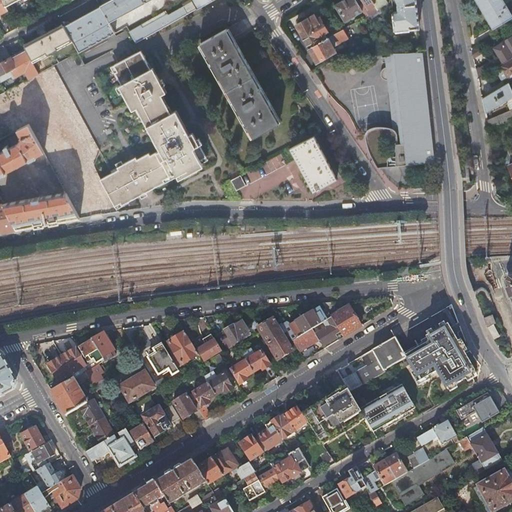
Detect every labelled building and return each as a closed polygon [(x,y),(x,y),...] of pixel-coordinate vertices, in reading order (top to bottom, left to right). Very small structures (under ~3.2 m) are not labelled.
[(0,0),(0,14),(9,10),(6,4),(3,0),(0,0)] [(76,19),(65,25),(73,40),(80,51),(116,32),(110,21),(108,18),(131,6),(133,9),(149,0),(192,0),(193,0),(167,15),(166,14),(142,28),(140,25),(130,31),(136,43),(163,27),(211,0),(109,0),(101,5),(102,5),(76,19)] [(345,21),(362,11),(355,0),(342,0),(335,5),(345,21)] [(361,0),(368,9),(375,5),(372,0),(361,0)] [(409,29),(419,27),(415,0),(396,0),(398,3),(397,6),(398,9),(397,11),(392,11),(395,30),(409,28),(409,29)] [(475,0),(492,29),(511,16),(511,15),(506,6),(502,0),(475,0)] [(110,21),(133,9),(131,6),(108,18),(110,21)] [(343,29),(339,31),(327,38),(324,32),(327,30),(319,18),(316,20),(314,15),(308,19),(307,18),(296,25),(316,61),(334,51),(332,47),(348,37),(343,29)] [(25,45),(27,49),(34,61),(73,40),(65,25),(65,24),(25,45)] [(199,43),(252,137),(279,122),(225,28),(199,43)] [(501,64),(511,56),(511,36),(494,48),(500,57),(498,59),(501,64)] [(478,47),(471,51),(472,58),(481,52),(478,47)] [(11,57),(0,62),(0,81),(2,86),(5,84),(3,80),(11,75),(13,78),(26,71),(30,78),(40,73),(34,61),(27,49),(11,58),(11,57)] [(374,159),(380,167),(433,161),(420,50),(393,51),(393,56),(382,57),(382,62),(388,62),(388,67),(387,67),(385,67),(384,68),(382,69),(381,71),(380,73),(380,74),(381,76),(382,78),(384,79),(387,80),(390,79),(391,78),(392,76),(393,75),(393,74),(399,73),(403,100),(406,121),(407,137),(396,138),(396,136),(396,133),(395,132),(394,131),(392,129),(389,128),(379,127),(373,128),(371,128),(369,130),(367,132),(366,135),(367,137),(369,147),(374,159)] [(118,169),(100,179),(115,206),(120,203),(122,206),(165,182),(163,180),(175,173),(176,176),(201,163),(200,160),(206,157),(199,144),(197,145),(191,133),(189,134),(176,110),(171,112),(162,94),(163,93),(142,54),(137,56),(136,53),(115,65),(118,71),(116,72),(122,84),(120,85),(133,110),(137,108),(160,150),(150,155),(149,153),(137,159),(136,157),(117,167),(118,169)] [(511,56),(501,64),(508,76),(511,73),(511,56)] [(485,66),(476,72),(477,78),(488,71),(485,66)] [(5,91),(0,94),(0,109),(35,90),(40,89),(104,210),(105,209),(107,213),(118,211),(115,206),(100,179),(42,71),(40,73),(30,78),(5,91)] [(482,98),(485,112),(500,103),(501,105),(507,102),(506,99),(511,95),(511,91),(508,82),(482,98)] [(511,107),(486,119),(488,129),(509,122),(508,119),(511,116),(511,107)] [(0,125),(0,138),(18,129),(29,123),(45,152),(66,192),(80,217),(90,216),(88,212),(89,211),(39,118),(36,119),(30,109),(0,125)] [(0,175),(45,152),(29,123),(18,129),(22,137),(17,143),(0,152),(0,175)] [(314,135),(290,148),(311,190),(335,178),(314,135)] [(241,175),(231,181),(236,191),(247,186),(241,175)] [(66,192),(4,204),(18,229),(62,221),(80,217),(66,192)] [(18,229),(4,204),(0,204),(0,223),(2,233),(18,229)] [(328,311),(332,317),(339,330),(340,331),(342,335),(343,337),(361,326),(349,306),(338,312),(332,302),(323,303),(328,311)] [(312,328),(332,317),(328,311),(324,314),(319,307),(305,316),(312,328)] [(252,310),(243,311),(252,327),(254,330),(258,327),(268,344),(284,334),(288,332),(283,323),(279,326),(273,317),(261,325),(252,310)] [(491,315),(484,318),(487,326),(495,323),(491,315)] [(319,339),(312,328),(305,316),(289,325),(293,332),(289,334),(300,351),(319,339)] [(339,330),(332,317),(312,328),(319,339),(323,346),(338,337),(336,334),(340,331),(339,330)] [(224,340),(229,348),(234,345),(236,344),(252,334),(248,329),(243,321),(235,326),(234,324),(225,330),(227,333),(223,337),(225,339),(224,340)] [(407,356),(408,358),(414,368),(417,373),(419,376),(420,378),(422,377),(434,370),(438,368),(448,386),(449,385),(457,380),(462,378),(463,374),(466,375),(467,375),(474,370),(475,366),(465,349),(461,343),(458,339),(455,332),(448,321),(425,335),(427,338),(421,342),(405,351),(407,356)] [(177,367),(199,354),(185,331),(177,336),(175,332),(166,338),(169,341),(168,342),(176,355),(171,357),(177,367)] [(206,344),(198,349),(205,361),(222,351),(212,334),(203,340),(206,344)] [(274,362),(282,374),(288,370),(281,358),(294,351),(284,334),(268,344),(278,360),(274,362)] [(94,342),(104,358),(105,360),(116,354),(105,335),(94,342)] [(396,336),(373,350),(376,356),(378,359),(375,360),(356,372),(362,383),(384,370),(384,369),(407,356),(405,351),(401,345),(396,336)] [(93,340),(80,348),(88,362),(94,359),(97,363),(104,358),(94,342),(93,340)] [(180,371),(177,367),(171,357),(163,344),(154,349),(156,353),(149,357),(159,374),(169,368),(173,375),(180,371)] [(62,357),(72,374),(86,366),(76,348),(62,357)] [(252,350),(243,355),(254,372),(261,368),(263,371),(271,366),(262,351),(255,355),(252,350)] [(214,373),(205,377),(216,395),(224,391),(225,394),(233,389),(224,374),(217,378),(214,374),(227,366),(219,354),(217,355),(207,362),(214,373)] [(254,372),(243,355),(235,360),(239,365),(231,370),(240,385),(248,380),(246,377),(254,372)] [(16,380),(3,357),(0,356),(0,396),(13,389),(15,385),(16,380)] [(59,382),(72,374),(62,357),(48,365),(59,382)] [(91,381),(93,385),(99,381),(97,376),(103,373),(98,364),(92,368),(86,372),(91,381)] [(145,371),(120,387),(130,403),(155,387),(145,371)] [(85,385),(91,381),(86,372),(80,376),(85,385)] [(356,372),(343,379),(348,388),(350,391),(363,384),(362,383),(356,372)] [(206,421),(212,417),(205,406),(210,403),(208,400),(216,395),(205,377),(197,383),(201,388),(193,393),(203,408),(199,410),(206,421)] [(52,392),(66,415),(79,407),(87,403),(82,394),(85,392),(82,386),(79,388),(74,379),(52,392)] [(365,417),(374,431),(381,427),(409,410),(415,406),(402,384),(361,409),(365,417)] [(350,391),(348,388),(340,394),(339,392),(312,409),(312,411),(304,416),(309,422),(318,436),(323,443),(332,438),(333,439),(358,423),(357,422),(365,417),(361,409),(351,393),(350,391)] [(488,392),(456,411),(460,417),(462,420),(476,412),(482,423),(485,421),(500,413),(488,392)] [(206,421),(199,410),(197,411),(187,394),(174,402),(185,419),(194,413),(201,424),(206,421)] [(90,425),(104,417),(93,399),(87,403),(79,407),(90,425)] [(180,418),(172,405),(165,409),(173,422),(180,418)] [(304,415),(297,405),(284,414),(295,431),(309,422),(304,416),(304,415)] [(172,426),(160,406),(144,416),(156,436),(166,430),(165,430),(172,426)] [(283,439),(295,431),(284,414),(280,417),(279,416),(271,421),(283,439)] [(126,429),(118,416),(113,419),(121,432),(126,429)] [(115,436),(104,417),(90,425),(101,444),(115,436)] [(446,450),(460,441),(448,420),(433,428),(433,429),(424,434),(433,449),(442,444),(453,438),(454,440),(444,446),(446,450)] [(269,449),(283,439),(271,421),(266,425),(268,429),(259,435),(260,436),(256,439),(265,452),(269,449)] [(154,441),(144,425),(131,432),(141,449),(154,441)] [(22,435),(31,451),(45,443),(36,427),(22,435)] [(477,470),(479,473),(502,460),(483,427),(460,441),(465,450),(472,447),(480,461),(470,466),(474,472),(477,470)] [(5,428),(0,430),(0,436),(6,447),(13,443),(5,428)] [(134,442),(126,429),(121,432),(120,433),(122,437),(118,440),(115,436),(101,444),(88,452),(94,461),(110,452),(120,468),(137,457),(129,444),(134,442)] [(252,460),(265,452),(256,439),(253,434),(241,443),(252,460)] [(0,436),(0,462),(11,456),(6,447),(0,436)] [(50,464),(50,463),(48,459),(55,455),(48,443),(32,452),(38,464),(40,463),(43,467),(50,464)] [(280,478),(283,482),(294,476),(296,479),(301,476),(299,473),(310,466),(300,447),(292,452),(289,453),(291,457),(274,467),(275,469),(278,475),(280,478)] [(222,451),(213,457),(224,474),(230,470),(231,471),(233,469),(239,475),(242,480),(245,478),(255,473),(257,471),(250,462),(247,457),(238,463),(237,460),(240,458),(235,451),(232,453),(229,448),(222,452),(222,451)] [(396,479),(392,481),(406,504),(422,495),(416,485),(453,464),(445,450),(429,459),(420,465),(414,468),(407,472),(396,479)] [(415,455),(420,465),(429,459),(424,451),(415,455)] [(386,460),(396,479),(407,472),(397,454),(386,460)] [(414,468),(420,465),(415,455),(408,459),(414,468)] [(207,481),(209,484),(224,475),(224,474),(213,457),(198,467),(207,481)] [(175,469),(156,480),(166,495),(170,503),(207,481),(198,467),(193,458),(175,469)] [(374,466),(385,485),(392,481),(396,479),(386,460),(374,466)] [(51,489),(65,480),(61,472),(56,475),(50,464),(43,467),(31,474),(34,479),(40,475),(44,482),(38,486),(39,488),(43,494),(51,489)] [(416,485),(422,495),(422,494),(417,486),(453,465),(453,464),(416,485)] [(362,478),(357,468),(351,472),(353,476),(340,484),(347,497),(367,486),(363,478),(362,478)] [(264,487),(280,478),(278,475),(275,469),(258,478),(255,473),(245,478),(249,485),(244,488),(250,500),(266,491),(264,487)] [(486,511),(492,511),(493,511),(511,501),(511,484),(505,471),(505,470),(478,485),(478,486),(474,488),(486,511)] [(81,489),(73,475),(65,480),(51,489),(43,494),(47,501),(56,496),(63,509),(79,499),(81,489)] [(367,486),(371,493),(375,491),(367,477),(366,476),(363,478),(367,486)] [(146,486),(135,493),(145,508),(151,504),(156,511),(162,511),(169,508),(165,502),(162,504),(159,499),(166,495),(156,480),(146,486)] [(406,504),(392,481),(405,504),(406,504)] [(47,501),(43,494),(39,488),(26,495),(35,511),(42,511),(51,507),(47,501)] [(185,511),(203,502),(216,495),(213,490),(200,498),(198,494),(189,499),(191,503),(176,511),(185,511)] [(370,494),(376,506),(382,502),(375,491),(371,493),(370,494)] [(116,505),(104,511),(147,511),(145,508),(135,493),(116,505)] [(35,511),(26,495),(12,504),(16,511),(35,511)] [(437,511),(445,508),(438,496),(409,511),(437,511)] [(233,511),(229,503),(225,498),(211,506),(214,511),(233,511)] [(292,511),(316,511),(310,502),(292,511)]
